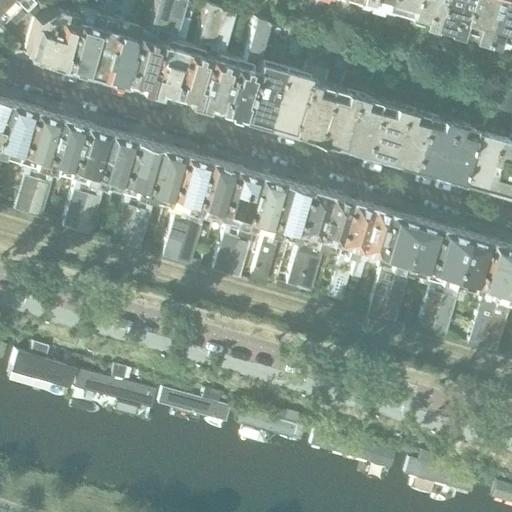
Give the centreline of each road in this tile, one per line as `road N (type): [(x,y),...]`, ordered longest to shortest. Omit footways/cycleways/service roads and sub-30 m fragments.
road 1 (residential): [(511,218),(0,68)]
road 2 (residential): [(0,275),(511,422)]
